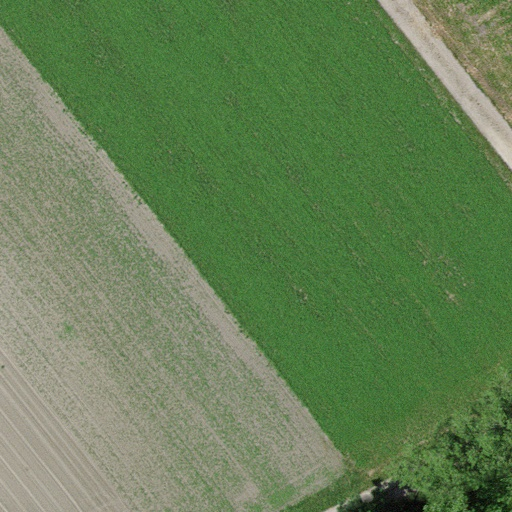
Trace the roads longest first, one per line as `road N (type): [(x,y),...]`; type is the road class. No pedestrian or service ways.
road 1 (track): [(511,196),(360,0)]
road 2 (track): [(349,511),(511,428)]
